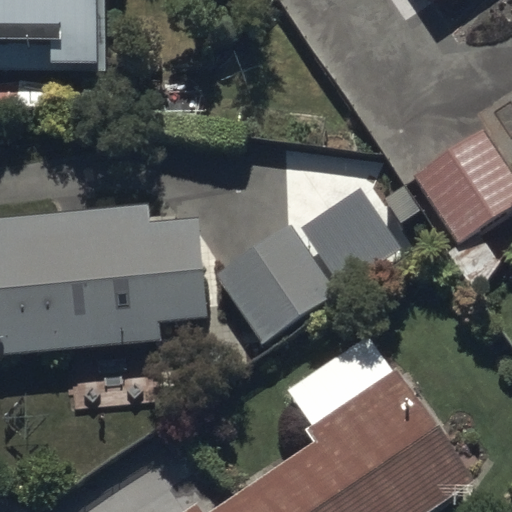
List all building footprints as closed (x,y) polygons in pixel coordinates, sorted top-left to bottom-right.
[(108,86),(108,0),(0,0),(0,77),(84,78),(84,116),(134,117),(134,86),(108,86)] [(511,272),(489,237),(511,222),(511,167),(487,130),(415,178),(463,250),(453,257),(478,295),(511,272)] [(152,211),(0,223),(0,362),(165,349),(163,329),(210,325),(202,224),(153,229),(152,211)] [(296,228),(219,279),(266,348),(342,297),(296,228)] [(197,511),(441,511),(478,488),(402,372),(396,377),(371,339),(288,394),(315,434),(309,438),(317,449),(221,511),(204,511),(203,509),(197,511)]
